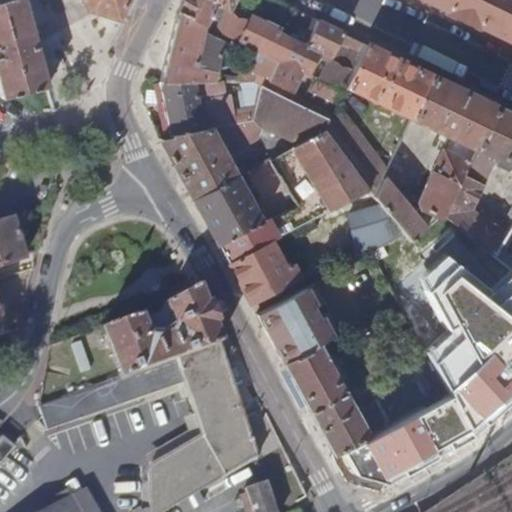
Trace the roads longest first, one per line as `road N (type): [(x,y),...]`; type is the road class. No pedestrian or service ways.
road 1 (unclassified): [(156,180),(339,511)]
road 2 (residential): [(0,399),(42,327),(69,231),(156,180)]
road 3 (residential): [(511,80),(349,0)]
road 4 (residential): [(511,429),(484,455),(380,511)]
road 5 (unclassified): [(123,70),(118,107),(156,180)]
